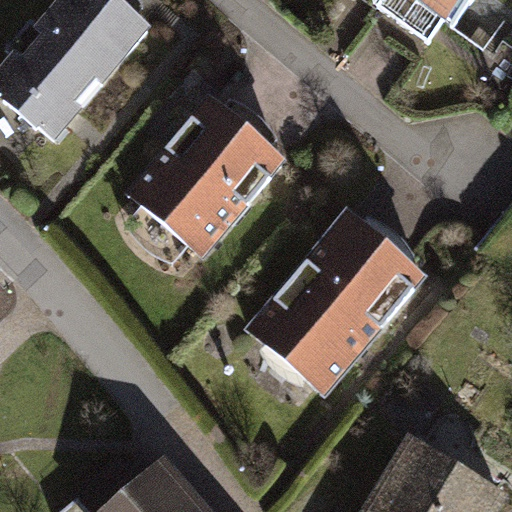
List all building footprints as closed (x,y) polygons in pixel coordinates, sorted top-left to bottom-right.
[(13,59),(0,74),(0,96),(55,143),(148,32),(109,0),(62,0),(39,28),(31,21),(5,52),(13,59)] [(365,0),(379,10),(385,0),(365,0)] [(385,0),(379,10),(429,46),(445,24),(453,30),(474,0),(385,0)] [(209,102),(128,196),(203,260),(284,166),(209,102)] [(347,217),(249,333),(325,397),(423,281),(347,217)] [(415,446),(374,511),(488,511),(498,497),(415,446)] [(122,462),(62,511),(185,511),(157,478),(144,488),(122,462)]
